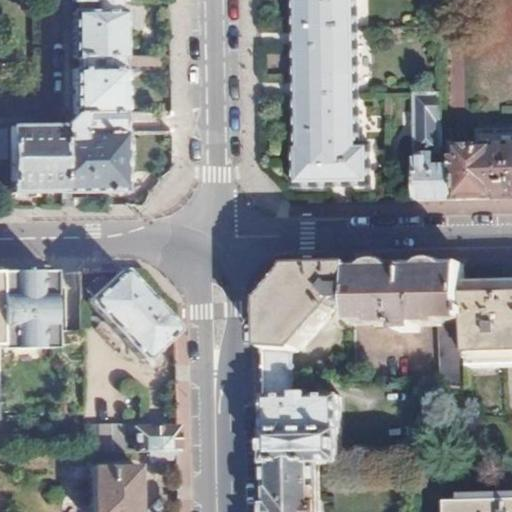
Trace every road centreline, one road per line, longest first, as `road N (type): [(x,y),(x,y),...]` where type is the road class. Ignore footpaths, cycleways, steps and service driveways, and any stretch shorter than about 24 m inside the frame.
road 1 (residential): [(220,238),(511,234)]
road 2 (unclassified): [(214,0),(220,238)]
road 3 (secondary): [(220,238),(0,243)]
road 4 (secondary): [(220,238),(202,286),(207,382),(223,419)]
road 5 (secondary): [(223,419),(235,388),(242,312),(220,238)]
